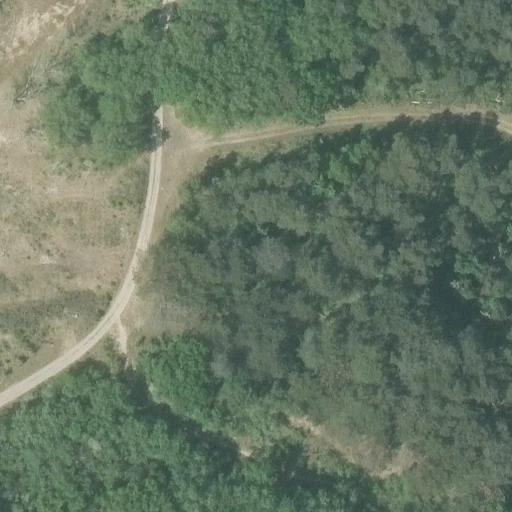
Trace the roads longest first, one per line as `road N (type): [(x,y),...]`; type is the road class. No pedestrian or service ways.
road 1 (track): [(112,316),(141,246),(156,153),(156,39),(170,0)]
road 2 (track): [(0,392),(78,350),(112,316)]
